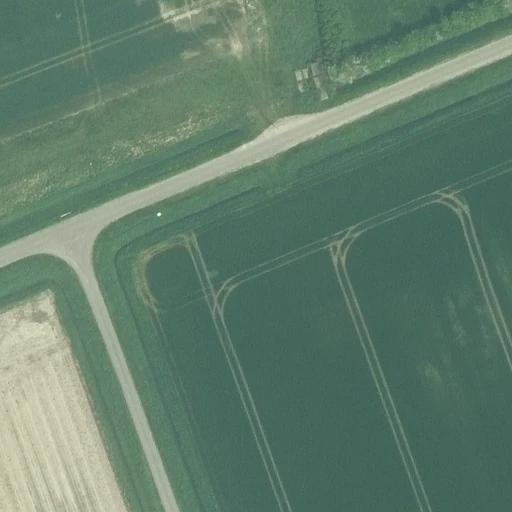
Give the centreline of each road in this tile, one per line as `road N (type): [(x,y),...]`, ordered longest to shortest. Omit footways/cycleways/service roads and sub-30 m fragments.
road 1 (unclassified): [(91,232),(511,42)]
road 2 (unclassified): [(186,511),(91,232)]
